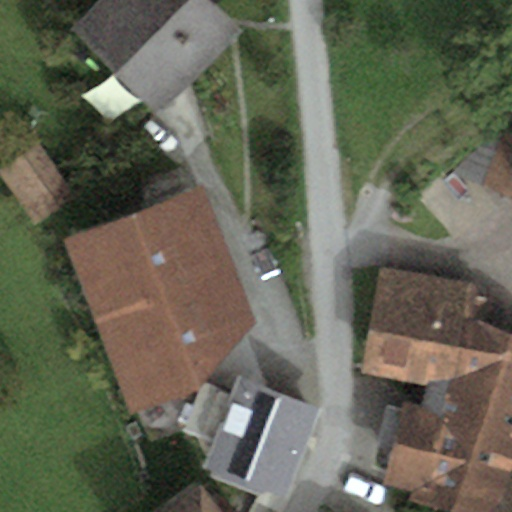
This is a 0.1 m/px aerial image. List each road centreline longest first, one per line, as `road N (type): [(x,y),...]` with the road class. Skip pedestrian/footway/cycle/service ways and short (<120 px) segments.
road 1 (residential): [(308,511),(344,383),(305,0)]
road 2 (track): [(511,97),(445,107),(398,144),(335,290)]
